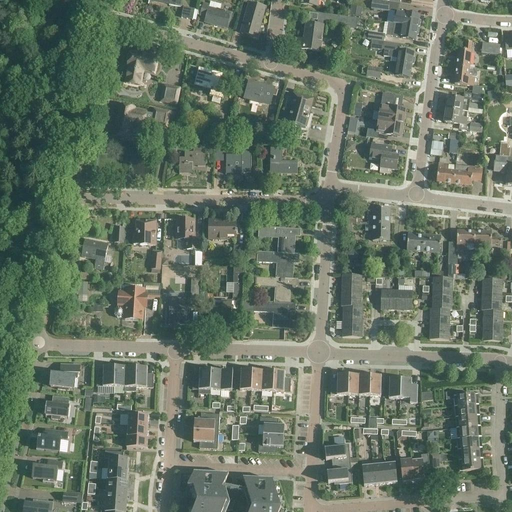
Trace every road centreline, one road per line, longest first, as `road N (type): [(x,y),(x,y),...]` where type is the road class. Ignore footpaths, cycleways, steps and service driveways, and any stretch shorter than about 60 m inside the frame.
road 1 (residential): [(65,197),(301,202),(329,189)]
road 2 (residential): [(415,197),(441,13)]
road 3 (unclassified): [(65,197),(100,20)]
road 4 (residential): [(271,63),(100,20)]
road 5 (residential): [(329,189),(339,87),(271,63)]
road 6 (residential): [(492,356),(318,352)]
road 7 (unclassified): [(0,511),(34,344)]
road 8 (residential): [(318,352),(329,189)]
road 9 (residential): [(503,511),(492,356)]
road 10 (unclassified): [(34,344),(65,197)]
road 11 (residential): [(176,349),(34,344)]
road 12 (residential): [(318,352),(176,349)]
road 13 (residential): [(169,465),(310,475)]
road 14 (track): [(0,126),(11,81),(58,0)]
road 15 (residential): [(310,475),(318,352)]
